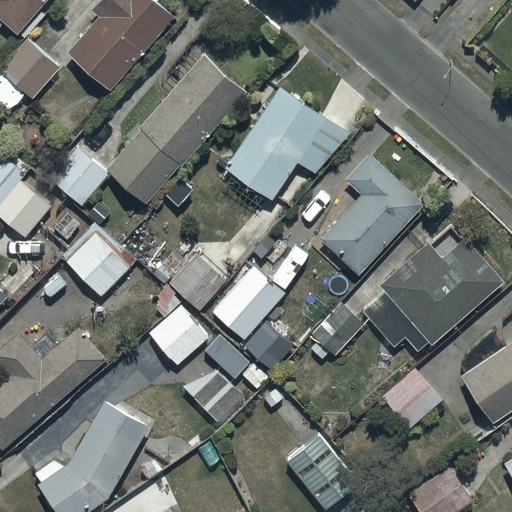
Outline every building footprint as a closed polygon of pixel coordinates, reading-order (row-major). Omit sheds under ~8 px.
[(0,0),(0,15),(18,32),(45,0),(0,0)] [(67,50),(109,88),(175,13),(160,0),(95,0),(90,7),(98,14),(67,50)] [(0,98),(9,107),(24,90),(32,98),(60,66),(26,36),(0,66),(0,98)] [(224,67),(204,49),(139,124),(141,126),(106,167),(146,201),(181,160),(183,162),(246,88),(234,77),(238,73),(227,63),(224,67)] [(281,88),(227,166),(273,197),(298,162),(316,174),(345,132),(281,88)] [(83,203),(109,172),(76,143),(49,175),(83,203)] [(320,235),(359,272),(425,200),(370,149),(344,177),(360,192),(320,235)] [(0,161),(0,212),(27,234),(52,204),(20,178),(30,167),(9,150),(0,161)] [(66,259),(102,294),(131,264),(95,229),(66,259)] [(378,281),(431,343),(505,279),(466,233),(441,255),(427,239),(378,281)] [(199,308),(226,277),(195,250),(168,280),(199,308)] [(212,308),(244,337),(286,291),(253,262),(212,308)] [(330,348),(335,353),(364,321),(340,300),(311,331),(319,338),(310,347),(322,357),(330,348)] [(149,331),(177,363),(209,336),(181,303),(149,331)] [(0,444),(2,447),(107,355),(79,323),(42,356),(19,330),(0,346),(0,359),(10,372),(0,380),(0,444)] [(205,349),(235,376),(250,358),(220,332),(205,349)] [(494,421),(511,408),(511,338),(462,374),(494,421)] [(400,433),(443,396),(416,366),(374,403),(400,433)] [(60,511),(82,511),(109,494),(149,423),(104,398),(69,460),(39,480),(60,511)] [(321,433),(287,459),(324,507),(358,481),(321,433)] [(511,454),(502,461),(511,477),(511,454)] [(417,511),(451,511),(473,499),(451,464),(406,492),(417,511)] [(173,511),(169,503),(150,511),(173,511)]
